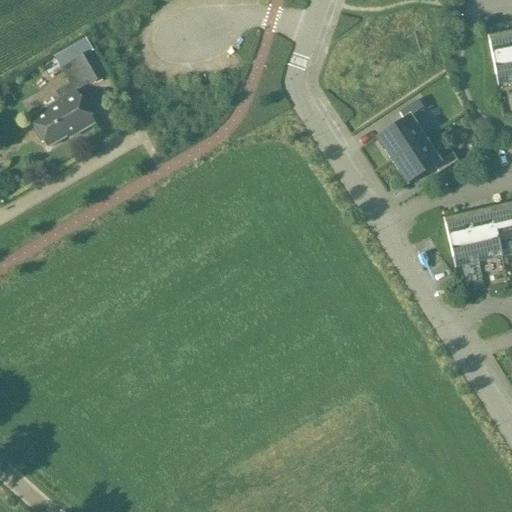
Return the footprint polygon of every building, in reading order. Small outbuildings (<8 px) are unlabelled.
[(505,35),(505,33),(487,37),(488,43),(497,87),(511,83),(511,33),(505,35)] [(105,77),(90,51),(75,60),(90,86),(105,77)] [(42,143),(45,141),(48,146),(76,129),(77,131),(94,122),(74,89),(29,115),(36,126),(32,128),(32,131),(39,142),(42,143)] [(378,139),(392,160),(423,139),(410,120),(416,116),(412,109),(395,122),(398,127),(378,139)] [(423,140),(393,161),(406,181),(427,168),(430,173),(443,164),(437,156),(431,160),(423,140)] [(511,204),(492,210),(502,256),(511,254),(511,204)] [(492,210),(469,215),(480,261),(502,256),(492,210)] [(459,217),(458,215),(446,218),(457,265),(480,261),(469,215),(459,217)]
